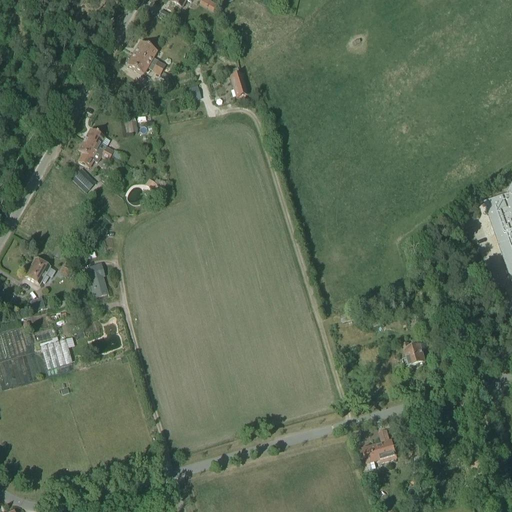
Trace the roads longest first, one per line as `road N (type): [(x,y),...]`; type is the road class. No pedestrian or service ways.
road 1 (residential): [(499,383),(56,506),(38,508),(0,491)]
road 2 (unclassified): [(0,240),(139,0)]
